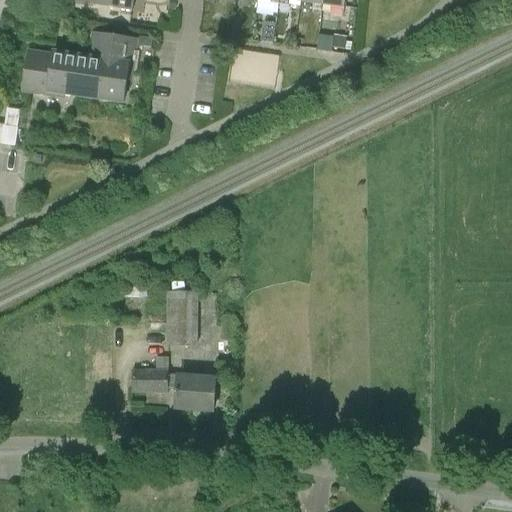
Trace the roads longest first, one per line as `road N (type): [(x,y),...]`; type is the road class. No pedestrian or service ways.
road 1 (unclassified): [(511,493),(183,451),(0,443)]
road 2 (residential): [(178,119),(195,0)]
